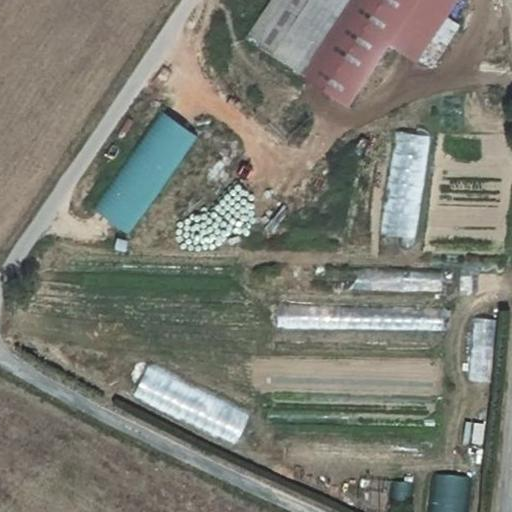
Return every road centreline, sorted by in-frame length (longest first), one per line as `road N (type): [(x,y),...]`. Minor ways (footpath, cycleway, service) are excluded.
road 1 (unclassified): [(317,511),(0,357)]
road 2 (unclassified): [(0,278),(190,0)]
road 3 (residential): [(496,511),(511,371)]
